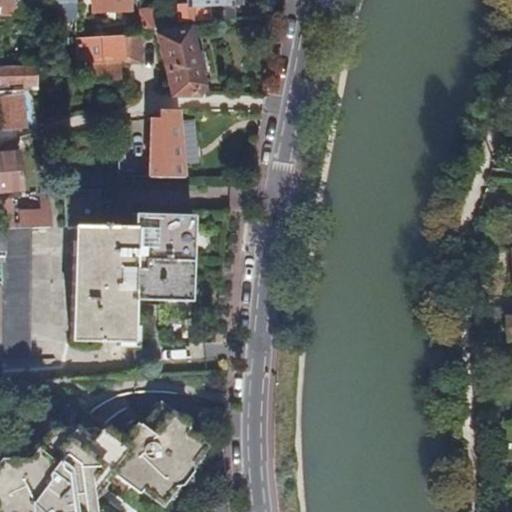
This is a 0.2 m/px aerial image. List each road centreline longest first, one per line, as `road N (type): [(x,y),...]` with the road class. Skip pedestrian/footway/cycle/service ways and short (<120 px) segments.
road 1 (residential): [(313,0),(273,176),(248,417),(253,511)]
road 2 (track): [(478,511),(458,287),(511,92)]
